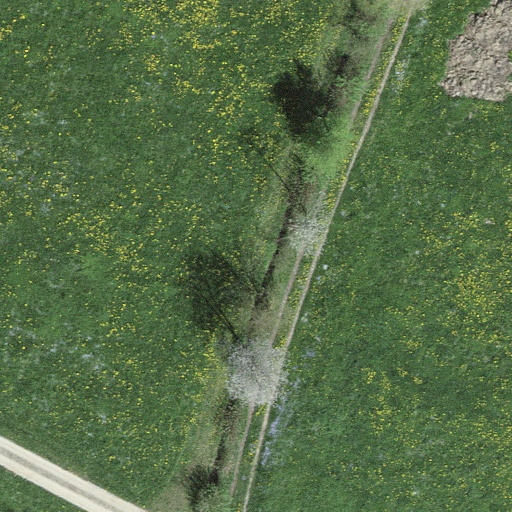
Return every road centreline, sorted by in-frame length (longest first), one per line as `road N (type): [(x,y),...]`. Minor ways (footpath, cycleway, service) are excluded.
road 1 (track): [(354,0),(268,228),(196,511)]
road 2 (track): [(147,511),(0,434)]
